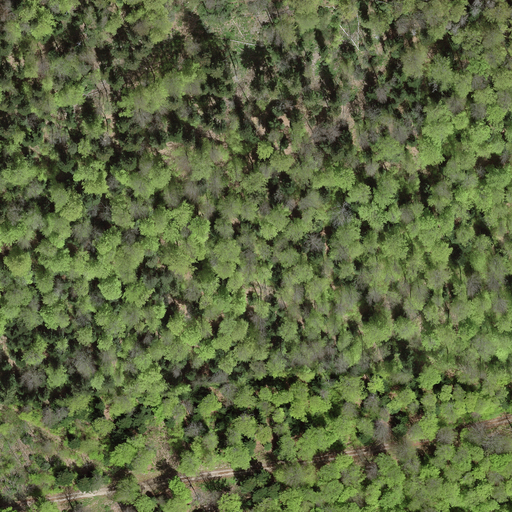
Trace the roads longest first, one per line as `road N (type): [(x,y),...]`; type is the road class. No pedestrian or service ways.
road 1 (track): [(511,384),(260,283),(0,124)]
road 2 (track): [(0,104),(177,157),(246,169),(511,151)]
road 3 (track): [(511,418),(337,456),(0,508)]
road 4 (track): [(156,484),(89,460),(0,400)]
